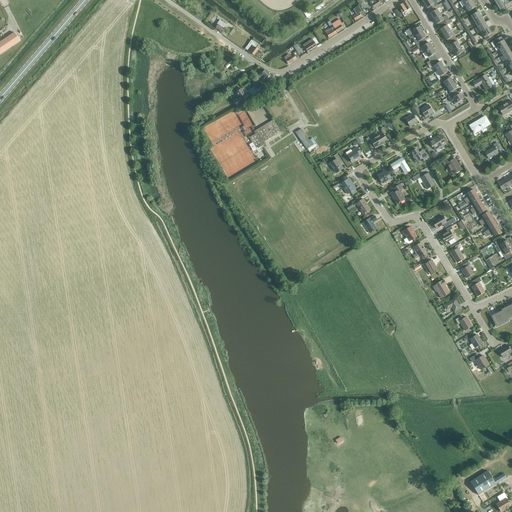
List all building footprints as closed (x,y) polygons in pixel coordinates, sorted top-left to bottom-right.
[(373,9),(382,3),(379,0),(371,0),(372,0),(369,2),(373,9)] [(434,0),(428,0),(423,3),(427,8),(428,7),(430,10),(436,6),(438,5),(434,0)] [(511,7),(507,0),(493,0),(502,13),(511,7)] [(402,14),(411,8),(406,1),(397,7),(402,14)] [(472,1),(464,6),(468,12),(475,7),(472,1)] [(436,6),(430,10),(431,13),(430,14),(433,19),(440,15),(437,9),(441,7),(439,4),(438,5),(436,6)] [(356,14),(352,17),(355,20),(364,15),(361,11),(358,6),(353,10),(356,14)] [(474,21),(481,17),(478,11),(470,16),(474,21)] [(442,18),(440,15),(433,19),(436,24),(438,23),(439,26),(449,20),(446,15),(442,18)] [(481,17),(474,21),(477,27),(485,22),(481,17)] [(449,20),(439,26),(441,28),(439,29),(443,35),(450,31),(448,27),(450,26),(448,24),(452,22),(450,19),(449,20)] [(223,29),(226,25),(223,23),(219,20),(214,27),(215,28),(215,29),(220,33),(223,29)] [(342,29),(340,25),(341,24),(339,20),(331,24),(332,25),(336,33),(342,29)] [(488,28),(485,22),(477,27),(480,32),(488,28)] [(409,29),(405,31),(408,36),(412,33),(414,37),(422,32),(419,27),(417,27),(416,25),(409,29)] [(328,38),(336,33),(332,27),(328,29),(324,31),(328,38)] [(488,28),(480,32),(483,38),(484,38),(486,41),(492,36),(491,33),(488,28)] [(450,31),(443,35),(446,40),(448,39),(449,42),(455,38),(454,35),(453,36),(450,31)] [(15,32),(0,42),(0,54),(20,41),(15,32)] [(414,37),(412,38),(414,42),(417,46),(425,41),(424,38),(425,37),(422,32),(414,37)] [(501,37),(492,42),(495,48),(494,49),(496,52),(499,50),(506,45),(503,40),(501,37)] [(455,38),(449,42),(451,45),(449,45),(453,51),(460,47),(456,41),(457,41),(455,38)] [(312,39),(302,45),(307,52),(316,46),(312,39)] [(248,45),(245,49),(247,51),(251,45),(252,46),(248,51),(253,55),(254,56),(255,55),(255,56),(256,56),(256,55),(257,55),(257,54),(258,54),(258,53),(257,52),(258,51),(260,48),(257,45),(251,40),(248,44),(248,45)] [(425,41),(417,46),(418,49),(422,47),(425,52),(432,48),(428,42),(427,43),(425,41)] [(510,51),(506,45),(499,50),(502,55),(510,51)] [(460,47),(453,51),(456,56),(457,55),(459,58),(465,54),(464,51),(463,52),(460,47)] [(432,48),(425,52),(428,57),(427,58),(429,61),(426,63),(428,66),(431,64),(436,61),(437,60),(435,57),(434,54),(435,53),(432,48)] [(295,58),(298,56),(295,51),(292,53),(293,54),(291,56),(290,55),(289,56),(288,54),(283,57),(288,64),(296,59),(295,58)] [(511,56),(511,54),(510,51),(502,55),(505,61),(511,56)] [(437,60),(431,64),(428,66),(430,68),(433,66),(437,71),(444,67),(440,62),(439,63),(437,60)] [(437,71),(434,73),(439,81),(441,80),(447,76),(445,73),(447,72),(444,67),(437,71)] [(267,79),(270,75),(265,70),(255,80),(252,84),(254,85),(257,82),(261,85),(267,79)] [(480,80),(473,84),(475,87),(481,83),(485,91),(492,86),(493,88),(496,87),(490,77),(487,78),(485,75),(479,78),(480,80)] [(449,79),(447,76),(441,80),(442,82),(443,82),(446,87),(453,83),(450,78),(449,79)] [(453,83),(446,87),(450,93),(449,93),(450,96),(457,92),(455,89),(457,88),(453,83)] [(238,107),(250,99),(246,93),(244,94),(241,89),(240,88),(235,91),(236,93),(239,98),(234,101),(238,107)] [(455,104),(463,99),(460,94),(458,95),(457,92),(450,96),(448,97),(451,102),(453,101),(455,104)] [(511,102),(511,101),(499,108),(503,116),(511,110),(511,102)] [(425,117),(433,113),(428,105),(420,109),(425,117)] [(410,127),(417,122),(413,114),(405,119),(410,127)] [(288,125),(282,115),(274,119),(280,130),(288,125)] [(484,127),(490,124),(485,116),(469,126),(474,134),(481,129),(482,132),(486,130),(484,127)] [(258,132),(264,142),(280,132),(273,120),(256,130),(258,132)] [(382,133),(376,136),(376,137),(381,144),(387,141),(384,136),(386,134),(383,128),(380,130),(382,133)] [(300,129),(295,133),(305,148),(306,148),(308,151),(317,146),(312,138),(308,141),(300,129)] [(264,142),(258,132),(249,138),(256,149),(265,144),(264,142)] [(381,144),(376,137),(376,136),(375,135),(372,136),(374,139),(371,141),(368,137),(366,139),(369,145),(372,143),(375,148),(381,144)] [(436,150),(445,144),(440,135),(429,142),(432,147),(433,146),(436,150)] [(495,147),(485,153),(489,159),(494,156),(494,157),(499,154),(497,150),(500,148),(497,143),(494,145),(495,147)] [(359,155),(361,153),(358,147),(352,151),(352,152),(347,155),(351,162),(360,157),(359,155)] [(423,161),(428,158),(423,150),(419,153),(416,149),(410,153),(415,162),(422,158),(423,161)] [(336,173),(343,169),(339,163),(341,161),(337,154),(334,156),(336,159),(330,164),(336,173)] [(404,173),(409,170),(402,158),(390,165),(393,170),(400,166),(404,173)] [(446,164),(448,168),(452,175),(461,170),(454,159),(450,161),(448,158),(442,162),(444,165),(446,164)] [(382,183),(391,177),(385,168),(382,170),(383,172),(377,175),(382,183)] [(429,188),(434,185),(430,178),(428,173),(422,176),(420,173),(412,178),(414,181),(420,178),(427,190),(428,189),(428,190),(430,189),(429,188)] [(348,194),(356,188),(353,184),(352,185),(348,179),(341,184),(348,194)] [(500,181),(498,183),(498,184),(502,190),(507,188),(508,191),(511,189),(509,186),(505,180),(501,182),(500,181)] [(399,190),(402,189),(399,185),(392,189),(394,192),(391,194),(396,204),(404,199),(399,190)] [(465,202),(476,195),(473,189),(467,193),(468,196),(463,199),(465,202)] [(479,200),(476,195),(465,202),(466,204),(471,201),(473,204),(479,200)] [(363,214),(369,210),(365,203),(363,199),(356,203),(363,214)] [(479,200),(473,204),(475,207),(470,210),(471,212),(483,205),(479,200)] [(486,210),(483,205),(471,212),(472,214),(477,211),(479,214),(486,210)] [(480,224),(491,217),(488,211),(482,215),(483,218),(479,221),(480,224)] [(377,229),(376,227),(373,223),(377,220),(374,216),(370,219),(370,218),(363,223),(370,233),(377,229)] [(442,216),(432,222),(436,229),(446,223),(442,216)] [(494,222),(491,217),(480,224),(481,226),(486,223),(488,226),(494,222)] [(494,222),(488,226),(489,229),(485,231),(486,234),(498,227),(494,222)] [(407,229),(402,232),(404,235),(405,235),(407,238),(405,240),(406,243),(407,243),(408,244),(409,244),(410,244),(410,243),(412,242),(411,240),(416,237),(412,230),(413,230),(411,226),(410,227),(407,229)] [(440,236),(445,243),(448,241),(450,244),(455,241),(453,238),(454,238),(449,231),(452,229),(450,227),(445,230),(447,232),(440,236)] [(501,232),(498,227),(486,234),(487,236),(492,233),(494,236),(501,232)] [(501,238),(495,242),(500,251),(510,245),(507,240),(504,242),(501,238)] [(416,250),(417,253),(413,256),(415,259),(419,257),(426,253),(422,246),(423,246),(421,243),(413,248),(415,251),(416,250)] [(451,253),(457,263),(464,259),(458,249),(462,246),(460,244),(455,247),(456,249),(451,253)] [(511,250),(511,248),(510,245),(500,251),(505,260),(511,255),(510,252),(511,250)] [(488,259),(485,261),(491,270),(494,268),(488,259)] [(431,275),(438,271),(431,260),(424,264),(431,275)] [(463,273),(465,276),(467,278),(474,274),(470,268),(472,267),(469,262),(461,266),(463,269),(461,270),(463,273)] [(471,287),(477,297),(484,292),(478,282),(481,281),(478,277),(471,282),(473,285),(471,287)] [(435,286),(433,287),(435,290),(436,292),(437,292),(441,298),(442,298),(449,293),(445,286),(446,285),(443,279),(434,285),(435,286)] [(450,302),(444,305),(447,309),(451,307),(452,309),(455,314),(461,311),(460,308),(458,306),(459,305),(456,300),(454,301),(453,299),(449,301),(450,302)] [(511,317),(511,316),(507,307),(502,310),(502,311),(507,320),(511,317)] [(502,311),(497,313),(502,323),(508,321),(507,320),(502,311)] [(502,323),(497,313),(491,316),(496,326),(502,323)] [(465,330),(472,326),(466,317),(463,319),(461,316),(455,319),(458,324),(460,323),(465,330)] [(474,333),(468,336),(472,343),(469,345),(472,350),(482,343),(477,335),(476,335),(474,333)] [(499,351),(503,358),(511,352),(511,351),(508,345),(505,347),(505,348),(499,351)] [(475,361),(478,366),(476,367),(476,368),(478,371),(481,370),(489,365),(483,355),(479,358),(477,354),(470,359),(472,362),(475,361)] [(478,495),(506,478),(504,474),(495,479),(494,478),(493,479),(487,471),(470,482),(478,495)] [(499,502),(496,504),(500,511),(510,506),(506,499),(507,499),(504,493),(497,497),(499,502)]
